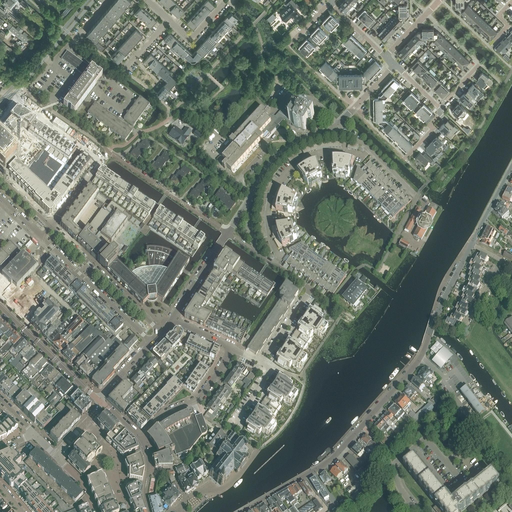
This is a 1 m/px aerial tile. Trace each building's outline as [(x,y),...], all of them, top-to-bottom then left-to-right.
[(11,9),(17,0),(16,0),(1,0),(1,1),(11,9)] [(21,0),(19,3),(25,8),(28,5),(21,0)] [(115,0),(113,3),(122,12),(131,1),(129,0),(115,0)] [(170,10),(176,3),(172,0),(171,0),(166,6),(170,10)] [(207,0),(204,4),(211,10),(214,6),(207,0)] [(297,4),(292,0),(290,0),(286,5),(288,8),(287,9),(280,15),(286,21),(291,16),(297,22),(302,17),(297,11),(298,11),(294,7),(297,4)] [(349,9),(353,6),(346,0),(344,0),(342,3),(349,9)] [(399,9),(407,9),(407,4),(405,4),(404,0),(399,0),(395,5),(398,2),(399,4),(399,9)] [(466,7),(464,6),(464,0),(459,0),(456,0),(456,6),(459,6),(459,10),(461,12),(466,7)] [(114,22),(122,12),(113,3),(104,14),(114,22)] [(173,13),(180,6),(176,3),(170,10),(173,13)] [(345,13),(346,13),(348,14),(351,11),(349,10),(349,9),(342,3),(338,7),(345,13)] [(207,14),(211,10),(204,4),(200,8),(207,14)] [(5,7),(3,8),(0,5),(0,13),(6,18),(8,15),(16,21),(18,17),(5,7)] [(465,16),(472,9),(468,5),(466,7),(461,12),(465,16)] [(68,6),(62,13),(65,16),(71,8),(68,6)] [(180,6),(173,13),(177,17),(184,10),(180,6)] [(138,17),(145,10),(141,7),(135,14),(138,17)] [(204,18),(207,14),(200,8),(197,11),(204,18)] [(363,21),(370,14),(365,9),(357,17),(360,19),(363,21)] [(396,15),(403,21),(405,19),(405,15),(407,15),(407,9),(399,9),(399,15),(398,16),(396,15)] [(469,20),(476,13),(472,9),(465,16),(469,20)] [(142,21),(148,14),(145,10),(138,17),(142,21)] [(200,21),(204,18),(197,11),(194,15),(200,21)] [(237,18),(238,17),(235,14),(234,15),(231,12),(227,16),(234,23),(234,22),(236,24),(240,20),(238,18),(237,18)] [(327,18),(335,26),(341,20),(333,12),(327,18)] [(473,24),(480,17),(476,13),(469,20),(473,24)] [(105,32),(114,22),(104,14),(95,24),(105,32)] [(146,24),(152,17),(148,14),(142,21),(146,24)] [(268,19),(271,22),(276,17),(273,14),(268,19)] [(367,24),(366,25),(368,28),(376,20),(370,14),(363,21),(367,24)] [(197,25),(200,21),(194,15),(190,19),(197,25)] [(399,25),(403,21),(396,15),(392,18),(399,25)] [(230,26),(234,23),(227,16),(224,20),(230,26)] [(152,17),(146,24),(150,28),(156,21),(152,17)] [(477,28),(485,20),(480,17),(473,24),(477,28)] [(329,32),(335,26),(327,18),(321,24),(329,32)] [(396,29),(399,25),(392,18),(389,22),(396,29)] [(193,29),(197,25),(190,19),(187,23),(193,29)] [(232,28),(230,26),(224,20),(220,24),(227,30),(229,32),(232,28)] [(482,32),(489,24),(485,20),(477,28),(482,32)] [(392,32),(396,29),(389,22),(385,26),(392,32)] [(21,33),(16,28),(9,23),(7,25),(8,26),(6,28),(8,30),(6,33),(5,34),(8,36),(12,32),(25,42),(26,41),(31,45),(34,42),(28,38),(21,33)] [(97,42),(105,32),(95,24),(87,34),(88,35),(85,39),(101,52),(104,48),(97,42)] [(223,34),(227,30),(220,24),(217,28),(223,34)] [(324,38),(329,32),(321,24),(315,31),(324,38)] [(486,36),(493,28),(489,24),(482,32),(486,36)] [(389,36),(392,32),(385,26),(382,30),(389,36)] [(220,38),(223,34),(217,28),(213,31),(220,38)] [(493,28),(486,36),(490,40),(497,33),(493,28)] [(423,38),(428,37),(428,29),(422,29),(423,32),(418,32),(416,34),(423,41),(421,39),(423,38)] [(433,41),(440,34),(438,32),(434,32),(434,29),(428,29),(428,37),(434,37),(435,39),(433,41)] [(506,37),(495,47),(499,51),(500,50),(504,53),(511,45),(510,43),(511,41),(511,29),(510,32),(511,33),(507,38),(506,37)] [(132,34),(139,40),(143,36),(136,30),(132,34)] [(385,40),(389,36),(382,30),(378,33),(385,40)] [(217,41),(220,38),(213,31),(210,35),(217,41)] [(318,45),(324,38),(315,31),(309,37),(318,45)] [(167,44),(174,37),(170,33),(163,40),(167,44)] [(135,44),(139,40),(132,34),(129,38),(135,44)] [(420,45),(423,41),(416,34),(413,38),(420,45)] [(437,45),(444,38),(440,34),(433,41),(437,45)] [(213,45),(217,41),(210,35),(206,39),(213,45)] [(347,47),(355,38),(351,35),(345,41),(344,41),(342,43),(347,47)] [(171,47),(177,40),(174,37),(167,44),(171,47)] [(312,51),(318,45),(309,37),(303,43),(312,51)] [(132,48),(135,44),(129,38),(125,41),(132,48)] [(351,51),(359,42),(355,38),(347,47),(351,51)] [(416,48),(420,45),(413,38),(409,42),(416,48)] [(441,49),(449,42),(444,38),(437,45),(441,49)] [(215,47),(213,45),(206,39),(203,43),(211,51),(213,53),(215,52),(212,50),(215,47)] [(5,51),(8,46),(1,40),(0,41),(0,47),(2,48),(2,49),(5,51)] [(181,44),(177,40),(171,47),(170,49),(173,52),(181,44)] [(128,52),(132,48),(125,41),(122,45),(128,52)] [(355,54),(363,46),(359,42),(351,51),(355,55),(355,54)] [(412,52),(416,48),(409,42),(406,45),(412,52)] [(446,53),(453,46),(449,42),(441,49),(446,53)] [(211,51),(203,43),(199,46),(206,53),(208,54),(211,51)] [(306,57),(312,51),(303,43),(297,49),(306,57)] [(179,54),(185,47),(181,44),(173,52),(177,56),(179,54)] [(125,55),(128,52),(122,45),(118,49),(125,55)] [(409,56),(412,52),(406,45),(402,49),(409,56)] [(12,55),(15,51),(8,46),(5,51),(12,55)] [(203,57),(206,53),(199,46),(196,50),(201,55),(203,57)] [(361,57),(361,56),(367,50),(363,46),(355,54),(360,59),(361,57)] [(450,57),(457,49),(453,46),(446,53),(450,57)] [(184,56),(189,50),(185,47),(179,54),(183,57),(184,56)] [(122,59),(125,55),(118,49),(115,53),(122,59)] [(405,59),(409,56),(402,49),(398,53),(405,59)] [(454,61),(461,53),(457,49),(450,57),(454,61)] [(193,62),(192,54),(189,50),(184,56),(191,62),(193,62)] [(203,57),(201,55),(196,50),(192,54),(193,62),(195,62),(196,63),(203,57)] [(66,63),(72,55),(67,52),(62,59),(66,63)] [(118,63),(122,59),(115,53),(111,56),(118,63)] [(458,65),(465,57),(461,53),(454,61),(458,65)] [(148,64),(154,58),(151,54),(144,61),(148,64)] [(71,66),(76,59),(72,55),(66,63),(71,66)] [(465,57),(458,65),(462,69),(469,62),(465,57)] [(152,68),(158,61),(154,58),(148,64),(152,68)] [(75,70),(81,62),(76,59),(71,66),(75,70)] [(375,60),(375,61),(373,59),(370,62),(372,64),(378,70),(382,66),(381,64),(380,65),(375,60)] [(417,72),(424,65),(418,60),(410,68),(413,70),(414,70),(417,72)] [(156,71),(162,64),(158,61),(152,68),(156,71)] [(324,71),(330,65),(326,61),(320,68),(324,71)] [(80,73),(86,65),(81,62),(75,70),(80,73)] [(160,75),(166,68),(162,64),(156,71),(160,75)] [(374,74),(378,70),(372,64),(368,68),(374,74)] [(85,77),(90,69),(86,65),(80,73),(85,77)] [(328,75),(334,69),(330,65),(324,71),(328,75)] [(421,79),(429,70),(424,65),(417,72),(420,75),(419,76),(421,79)] [(336,74),(338,73),(339,71),(335,67),(334,69),(328,75),(332,79),(337,83),(337,75),(336,74)] [(70,110),(74,113),(96,83),(100,84),(100,82),(101,79),(102,77),(101,77),(102,75),(98,73),(95,71),(95,70),(91,68),(90,69),(85,77),(63,105),(67,108),(68,107),(71,110),(70,110)] [(168,73),(170,71),(166,68),(160,75),(163,78),(168,73)] [(370,78),(374,74),(368,68),(364,72),(366,74),(365,74),(365,82),(370,78)] [(429,70),(421,79),(424,81),(424,80),(427,83),(434,76),(436,74),(431,69),(429,70)] [(175,81),(175,79),(176,77),(170,71),(168,73),(163,78),(167,82),(175,81)] [(477,80),(478,81),(478,82),(479,83),(479,84),(480,84),(481,85),(482,85),(482,86),(481,87),(483,89),(488,84),(489,84),(490,84),(491,84),(492,84),(492,83),(493,82),(492,81),(492,80),(489,77),(482,72),(480,76),(481,77),(478,80),(477,80)] [(362,82),(365,82),(365,74),(352,75),(350,75),(337,75),(337,83),(340,83),(340,87),(362,87),(362,82)] [(432,89),(440,81),(434,76),(427,83),(430,86),(430,87),(432,89)] [(389,81),(396,88),(400,83),(395,79),(396,78),(394,77),(389,81)] [(164,85),(169,90),(175,83),(175,81),(167,82),(164,85)] [(392,91),(396,88),(389,81),(386,85),(392,91)] [(438,93),(445,86),(440,81),(432,89),(434,91),(435,90),(438,93)] [(467,92),(477,101),(480,99),(479,98),(483,95),(479,90),(476,87),(478,85),(476,83),(474,85),(473,84),(470,88),(470,89),(467,92)] [(171,91),(169,90),(164,85),(160,89),(167,95),(171,91)] [(388,95),(392,91),(386,85),(382,89),(388,95)] [(445,86),(438,93),(441,96),(440,97),(443,99),(451,91),(445,86)] [(163,99),(167,95),(160,89),(157,93),(163,99)] [(386,98),(388,95),(382,89),(382,90),(379,94),(379,98),(383,98),(386,98)] [(407,104),(415,96),(409,90),(401,98),(407,104)] [(475,104),(477,101),(467,92),(464,95),(463,94),(459,98),(465,104),(466,103),(471,107),(474,103),(475,104)] [(414,110),(421,102),(415,96),(407,104),(414,110)] [(145,111),(149,105),(140,98),(135,104),(145,111)] [(420,116),(428,108),(421,102),(414,110),(420,116)] [(93,118),(100,108),(95,104),(88,114),(93,118)] [(142,116),(145,111),(135,104),(132,109),(142,116)] [(467,112),(460,105),(458,104),(453,109),(454,109),(452,111),(459,120),(460,120),(461,120),(462,119),(468,112),(467,112)] [(287,118),(286,120),(293,125),(293,126),(299,130),(300,130),(304,132),(309,124),(310,122),(311,123),(312,123),(311,123),(315,117),(308,113),(304,111),(298,106),(294,112),(293,112),(295,113),(294,115),(293,115),(292,116),(282,110),(280,112),(287,118)] [(98,121),(105,112),(100,108),(93,118),(98,121)] [(280,112),(279,114),(275,117),(272,114),(269,111),(268,113),(262,108),(234,138),(233,138),(230,141),(234,145),(223,157),(222,156),(220,157),(217,159),(218,161),(223,167),(226,169),(227,168),(232,172),(261,142),(263,141),(264,139),(262,136),(267,130),(271,133),(284,119),(286,120),(287,118),(280,112)] [(428,108),(420,116),(427,123),(435,115),(428,108)] [(137,121),(142,116),(132,109),(128,114),(137,121)] [(104,125),(111,116),(105,112),(98,121),(104,125)] [(133,127),(137,121),(128,114),(124,120),(133,127)] [(109,129),(116,120),(111,116),(104,125),(109,129)] [(21,123),(15,119),(0,139),(0,158),(2,161),(11,151),(13,153),(22,142),(41,155),(39,157),(45,163),(47,159),(60,168),(55,173),(59,177),(64,170),(71,176),(82,162),(72,155),(72,156),(49,139),(24,123),(23,123),(22,122),(21,123)] [(383,128),(389,122),(386,119),(383,119),(383,120),(379,120),(379,124),(383,128)] [(114,133),(121,124),(116,120),(109,129),(114,133)] [(393,126),(394,124),(390,120),(389,122),(383,128),(387,132),(393,126)] [(450,138),(454,133),(454,134),(458,129),(454,126),(448,121),(444,125),(443,124),(439,128),(444,133),(450,138)] [(119,137),(126,128),(121,124),(114,133),(119,137)] [(391,136),(397,129),(393,126),(387,132),(391,136)] [(170,134),(169,135),(175,140),(181,144),(182,145),(185,142),(188,137),(191,132),(186,128),(183,133),(175,127),(170,134)] [(126,128),(119,137),(125,141),(132,132),(126,128)] [(395,140),(402,132),(398,128),(397,129),(391,136),(395,140)] [(398,143),(406,135),(402,132),(395,140),(398,143)] [(408,141),(408,140),(410,139),(406,135),(398,143),(402,147),(408,141)] [(432,141),(441,150),(447,145),(444,142),(446,139),(439,135),(438,137),(437,136),(432,141)] [(140,145),(145,148),(147,150),(149,147),(148,146),(150,143),(144,139),(142,141),(142,142),(140,145)] [(408,141),(402,147),(406,151),(412,145),(408,141)] [(437,156),(441,150),(432,141),(427,146),(428,147),(426,149),(430,155),(433,153),(437,156),(436,156),(437,156)] [(321,143),(315,145),(317,150),(323,149),(329,148),(328,142),(321,143)] [(145,148),(140,145),(139,144),(139,143),(137,146),(137,147),(135,149),(140,153),(142,155),(144,151),(143,151),(145,148)] [(140,153),(135,149),(134,149),(133,148),(131,151),(132,151),(130,154),(137,159),(139,156),(138,155),(140,153)] [(167,163),(171,158),(164,153),(163,152),(161,155),(162,155),(161,157),(160,158),(165,162),(167,163)] [(421,153),(415,159),(423,166),(428,161),(433,165),(436,163),(426,154),(424,156),(423,155),(421,153)] [(342,155),(342,154),(332,154),(333,168),(332,168),(332,171),(333,171),(333,175),(334,175),(336,178),(338,175),(341,176),(344,176),(346,179),(348,177),(349,177),(350,173),(351,173),(352,170),(351,170),(355,157),(346,154),(345,155),(343,154),(343,155),(342,155)] [(83,155),(80,160),(89,167),(91,164),(91,161),(83,155)] [(165,162),(160,158),(159,157),(159,158),(158,157),(156,159),(157,160),(155,163),(159,167),(162,168),(164,165),(163,164),(165,162)] [(320,170),(316,158),(306,161),(306,162),(306,161),(304,162),(304,163),(303,163),(295,169),(304,179),(303,180),(305,182),(306,182),(308,185),(309,185),(312,185),(312,182),(315,181),(317,179),(320,181),(322,178),(322,177),(321,173),(322,173),(321,170),(320,170)] [(80,160),(76,164),(86,171),(89,167),(80,160)] [(357,184),(375,165),(373,167),(372,165),(373,165),(370,162),(371,161),(361,171),(358,168),(356,173),(355,172),(354,176),(355,176),(353,182),(355,183),(357,184)] [(159,167),(155,163),(154,162),(153,162),(151,164),(152,165),(150,168),(157,173),(159,170),(158,169),(159,167)] [(76,164),(73,168),(82,176),(86,171),(76,164)] [(15,165),(6,174),(37,204),(49,215),(51,215),(62,201),(53,193),(51,196),(52,198),(51,199),(15,165)] [(361,187),(379,169),(377,171),(376,169),(377,169),(374,166),(375,165),(357,184),(358,184),(359,185),(361,187)] [(189,171),(184,166),(183,166),(181,168),(182,169),(180,172),(184,175),(186,177),(189,174),(188,173),(189,171)] [(73,168),(69,172),(79,180),(82,176),(73,168)] [(102,169),(95,179),(100,182),(106,172),(102,169)] [(366,191),(383,173),(381,175),(380,173),(381,173),(378,170),(379,169),(361,187),(363,188),(364,189),(366,191)] [(184,175),(180,172),(179,171),(178,171),(176,173),(177,174),(175,177),(179,180),(181,182),(184,179),(183,178),(184,175)] [(69,172),(66,177),(76,184),(79,180),(69,172)] [(106,172),(100,182),(104,185),(111,175),(106,172)] [(370,195),(387,177),(385,179),(384,177),(385,177),(382,174),(383,173),(366,191),(370,195)] [(111,175),(104,185),(109,188),(115,179),(115,178),(111,175)] [(179,180),(175,177),(174,176),(173,175),(171,178),(172,179),(170,182),(176,187),(179,183),(178,182),(179,180)] [(66,177),(63,181),(72,188),(76,184),(66,177)] [(374,199),(391,181),(389,183),(388,181),(389,181),(386,178),(387,177),(370,195),(374,199)] [(115,179),(109,188),(113,191),(119,182),(118,181),(118,180),(115,178),(115,179)] [(131,204),(131,203),(127,200),(122,197),(118,194),(113,191),(109,188),(104,185),(100,182),(95,179),(90,187),(97,192),(143,224),(149,216),(144,213),(139,209),(135,207),(131,204)] [(200,185),(204,189),(206,191),(209,187),(207,187),(209,184),(204,180),(203,179),(201,182),(202,183),(200,185)] [(63,181),(59,185),(69,192),(72,188),(63,181)] [(378,203),(395,185),(393,187),(392,185),(393,185),(390,182),(391,181),(374,199),(378,203)] [(113,191),(118,194),(124,185),(119,182),(113,191)] [(204,189),(200,185),(199,185),(198,184),(196,187),(197,187),(194,190),(199,194),(201,195),(204,192),(202,191),(204,189)] [(59,185),(56,189),(65,197),(69,192),(59,185)] [(124,185),(118,194),(122,197),(128,188),(124,185)] [(382,207),(399,189),(397,191),(396,189),(397,189),(394,186),(395,185),(378,203),(382,207)] [(90,187),(89,186),(73,208),(72,210),(71,210),(66,217),(66,218),(65,218),(60,224),(61,224),(61,226),(70,235),(76,241),(82,232),(78,229),(76,231),(72,226),(97,192),(90,187)] [(128,188),(122,197),(127,200),(133,191),(128,188)] [(274,200),(273,200),(272,210),(285,212),(285,213),(288,213),(288,212),(293,213),(295,211),(294,208),(294,205),(295,203),(298,202),(297,199),(297,198),(294,196),(294,195),(291,194),(279,188),(275,197),(275,198),(274,200)] [(56,189),(53,193),(62,201),(65,197),(56,189)] [(199,194),(194,190),(193,189),(193,190),(193,189),(191,192),(192,192),(189,195),(196,200),(199,197),(197,196),(199,194)] [(225,194),(225,195),(226,194),(225,194),(226,193),(224,191),(223,192),(220,189),(215,196),(218,199),(219,197),(221,199),(225,194)] [(386,211),(403,193),(401,195),(400,193),(401,193),(398,190),(399,189),(382,207),(386,211)] [(133,191),(127,200),(131,203),(137,194),(136,193),(133,191)] [(390,215),(407,197),(406,199),(404,197),(405,197),(402,194),(403,193),(386,211),(390,215)] [(131,203),(131,204),(135,207),(142,197),(137,194),(131,203)] [(228,197),(225,195),(225,194),(221,199),(220,201),(223,204),(224,203),(226,204),(229,200),(230,200),(230,199),(231,198),(228,196),(228,197)] [(504,197),(502,199),(510,203),(511,204),(511,197),(505,194),(504,195),(503,196),(504,197)] [(142,197),(135,207),(139,209),(146,200),(142,197)] [(407,197),(390,215),(394,219),(396,217),(398,217),(399,213),(411,201),(410,203),(408,201),(409,201),(406,198),(407,197)] [(146,200),(139,209),(144,213),(151,203),(146,200)] [(232,202),(230,200),(229,200),(226,204),(224,206),(228,209),(228,208),(231,209),(235,204),(236,203),(233,201),(232,202)] [(124,213),(125,212),(111,203),(109,205),(108,208),(104,205),(83,235),(77,242),(96,260),(97,259),(98,259),(97,261),(99,264),(104,269),(105,269),(107,271),(116,262),(114,260),(116,259),(115,258),(118,255),(112,250),(110,253),(109,252),(107,254),(106,252),(104,251),(110,246),(107,244),(109,241),(111,243),(127,221),(122,217),(124,213)] [(151,203),(144,213),(149,216),(155,206),(151,203)] [(500,204),(496,211),(499,213),(498,214),(499,215),(505,222),(511,216),(507,210),(507,209),(504,208),(506,204),(503,203),(502,205),(500,204)] [(422,209),(418,207),(407,228),(411,230),(422,209)] [(414,237),(420,240),(421,241),(436,213),(429,208),(414,237)] [(159,209),(153,218),(157,221),(164,212),(159,209)] [(164,212),(157,221),(162,224),(168,215),(164,212)] [(168,215),(162,224),(166,227),(173,218),(168,215)] [(173,218),(166,227),(171,230),(177,221),(173,218)] [(177,221),(171,230),(175,233),(182,224),(180,223),(177,221)] [(175,233),(175,234),(179,237),(186,227),(182,224),(175,233)] [(275,240),(274,240),(279,249),(291,243),(291,244),(294,242),(294,241),(295,241),(297,239),(298,236),(295,235),(294,232),(293,229),(295,227),(293,225),(293,224),(288,225),(288,224),(285,224),(285,225),(272,227),(273,237),(274,237),(274,240),(275,240)] [(186,227),(179,237),(184,240),(190,230),(186,227)] [(511,235),(509,232),(501,227),(498,231),(507,237),(509,235),(511,238),(511,234),(511,235)] [(484,234),(492,238),(494,239),(495,239),(498,233),(494,229),(493,231),(487,228),(486,230),(485,231),(484,232),(484,233),(484,234)] [(190,230),(184,240),(188,243),(195,233),(190,230)] [(195,233),(188,243),(193,246),(199,236),(195,233)] [(482,237),(481,239),(483,240),(481,244),(489,248),(491,245),(494,239),(492,238),(484,234),(483,235),(482,236),(482,237)] [(199,236),(193,246),(197,249),(204,239),(199,236)] [(32,238),(0,271),(0,293),(31,324),(36,318),(35,317),(35,316),(37,313),(39,312),(39,311),(17,291),(31,277),(33,275),(32,274),(37,268),(39,267),(38,266),(49,255),(32,238)] [(410,245),(402,240),(399,245),(407,250),(410,245)] [(0,266),(0,267),(10,257),(18,249),(10,241),(0,251),(0,266)] [(290,267),(305,246),(304,244),(303,243),(297,246),(297,245),(294,247),(294,248),(291,249),(290,250),(293,253),(286,264),(286,263),(289,265),(290,264),(291,265),(290,267)] [(295,270),(309,250),(308,249),(307,248),(306,247),(305,246),(290,267),(291,266),(294,268),(295,267),(296,268),(295,270)] [(116,262),(107,271),(142,305),(147,301),(148,302),(149,302),(150,302),(152,302),(154,302),(155,301),(156,301),(156,300),(157,300),(162,303),(183,271),(189,262),(178,255),(175,253),(172,252),(170,250),(167,249),(164,248),(161,248),(158,247),(154,247),(151,247),(149,247),(146,247),(147,253),(148,268),(146,268),(144,269),(141,270),(139,271),(137,272),(135,273),(133,275),(131,276),(116,262)] [(300,273),(314,253),(312,252),(310,251),(309,250),(295,270),(296,269),(299,271),(301,272),(299,273),(300,273)] [(503,256),(510,261),(511,261),(511,255),(506,252),(503,256)] [(269,295),(276,285),(273,282),(274,281),(269,278),(268,279),(265,277),(264,278),(260,275),(255,272),(250,269),(245,266),(241,263),(229,256),(226,253),(214,271),(215,272),(212,276),(209,281),(206,285),(203,290),(200,294),(197,299),(196,298),(184,317),(184,318),(185,318),(198,324),(205,327),(205,326),(235,280),(266,300),(269,295)] [(304,277),(318,257),(314,253),(300,273),(300,274),(300,273),(303,275),(304,274),(305,275),(304,277)] [(484,265),(488,258),(481,255),(480,257),(478,256),(475,260),(476,260),(482,264),(484,265)] [(309,280),(323,260),(318,257),(304,277),(305,276),(308,278),(309,277),(310,278),(309,280)] [(53,258),(43,268),(47,272),(56,262),(53,258)] [(314,283),(328,263),(323,260),(309,280),(310,279),(313,281),(313,280),(315,281),(314,283)] [(60,266),(56,262),(47,272),(51,275),(60,266),(61,266),(60,265),(60,266)] [(318,286),(332,266),(328,263),(314,283),(314,282),(317,285),(318,284),(319,285),(318,286)] [(60,266),(51,275),(55,279),(64,269),(60,266),(61,266),(60,266)] [(323,290),(337,270),(332,266),(318,286),(318,287),(319,286),(322,288),(323,287),(324,288),(323,290)] [(68,273),(64,269),(55,279),(59,283),(68,273)] [(328,293),(342,273),(337,270),(323,290),(324,289),(327,291),(327,290),(329,291),(328,293)] [(479,274),(479,273),(475,271),(474,273),(471,272),(469,277),(471,278),(471,277),(473,279),(474,277),(478,279),(479,279),(481,275),(479,274)] [(72,277),(68,273),(59,283),(62,287),(72,277)] [(342,273),(328,293),(328,292),(331,294),(332,293),(333,294),(332,296),(346,276),(347,276),(342,273)] [(76,281),(72,277),(62,287),(67,291),(68,290),(67,290),(76,281)] [(68,290),(71,294),(72,293),(72,292),(80,284),(78,283),(76,280),(76,281),(67,290),(68,290)] [(480,285),(478,284),(478,285),(474,282),(473,284),(470,283),(468,288),(474,291),(476,292),(480,285)] [(288,307),(289,306),(298,293),(288,287),(289,285),(285,283),(279,293),(281,294),(279,296),(283,299),(281,301),(280,300),(279,301),(288,307)] [(350,291),(360,299),(366,291),(357,283),(350,291)] [(72,292),(72,293),(76,296),(83,288),(84,288),(82,286),(80,284),(72,292)] [(83,288),(76,296),(80,300),(87,292),(84,288),(83,288)] [(465,288),(462,293),(464,294),(466,295),(468,293),(472,295),(474,296),(476,292),(474,291),(468,288),(467,290),(465,288)] [(353,307),(360,299),(350,291),(344,299),(353,307)] [(91,296),(87,292),(80,300),(78,302),(82,306),(83,305),(91,296)] [(474,296),(472,295),(468,293),(466,295),(464,294),(462,298),(464,299),(466,301),(467,299),(472,301),(474,296)] [(83,305),(87,308),(95,299),(92,296),(91,296),(83,305)] [(95,299),(87,308),(91,312),(92,310),(99,303),(95,299)] [(474,302),(472,301),(467,299),(466,301),(464,299),(461,304),(468,307),(470,309),(474,302)] [(36,318),(31,324),(42,335),(47,339),(48,340),(67,320),(67,319),(62,324),(58,321),(62,316),(47,301),(43,305),(44,305),(42,307),(45,310),(41,313),(40,312),(39,311),(39,312),(37,313),(35,316),(35,317),(36,318)] [(284,313),(288,307),(279,301),(279,302),(280,303),(277,307),(276,306),(275,308),(284,313)] [(92,310),(91,312),(94,316),(103,307),(99,303),(92,310)] [(103,307),(94,316),(98,320),(107,311),(103,307)] [(280,319),(284,313),(275,308),(276,309),(273,313),(272,312),(271,313),(280,319)] [(279,353),(276,358),(279,360),(277,363),(284,367),(286,365),(289,367),(291,364),(294,366),(295,366),(298,368),(300,366),(302,363),(302,364),(303,363),(306,358),(302,355),(299,353),(301,350),(302,348),(304,349),(310,339),(309,338),(310,336),(312,333),(315,335),(316,334),(319,337),(321,334),(323,332),(324,332),(327,327),(323,324),(323,323),(320,321),(322,318),(319,316),(321,314),(313,309),(312,311),(309,309),(305,315),(306,315),(301,322),(300,322),(297,327),(298,328),(296,330),(294,333),(292,336),(291,338),(289,341),(288,340),(284,346),(285,346),(280,353),(279,353)] [(467,313),(465,312),(461,309),(460,311),(458,310),(457,310),(455,315),(460,317),(462,318),(462,319),(464,320),(467,313)] [(111,314),(107,311),(98,320),(102,323),(111,314)] [(276,325),(280,319),(271,313),(271,314),(272,315),(269,319),(268,318),(267,319),(276,325)] [(114,318),(111,314),(102,323),(101,324),(105,328),(108,325),(115,318),(114,318)] [(211,317),(205,326),(210,328),(215,318),(216,316),(212,314),(211,316),(211,317)] [(71,324),(67,320),(48,340),(52,344),(52,345),(56,349),(69,336),(74,331),(83,322),(78,318),(71,324)] [(108,325),(105,328),(109,332),(119,322),(117,320),(115,318),(114,318),(115,318),(108,325)] [(215,318),(210,328),(215,330),(219,320),(215,318)] [(219,320),(215,330),(216,331),(219,332),(223,323),(225,320),(222,319),(220,318),(219,320)] [(272,331),(276,325),(267,319),(267,320),(268,321),(265,325),(264,324),(263,325),(272,331)] [(450,320),(448,319),(445,324),(454,328),(455,326),(460,328),(462,324),(460,323),(455,320),(454,322),(450,320)] [(223,323),(219,332),(221,333),(223,334),(228,324),(229,322),(227,321),(225,320),(223,323)] [(119,322),(109,332),(114,336),(116,338),(121,332),(119,330),(123,326),(120,323),(121,323),(119,322)] [(228,324),(223,334),(226,336),(228,336),(232,326),(233,325),(233,324),(232,323),(229,322),(228,324)] [(232,326),(228,336),(231,338),(232,338),(237,327),(236,327),(233,325),(232,326)] [(260,330),(259,331),(268,337),(269,338),(270,337),(271,335),(272,335),(271,335),(270,334),(272,331),(263,325),(263,326),(264,327),(261,331),(260,330)] [(0,341),(10,331),(6,326),(0,332),(0,341)] [(92,335),(97,340),(102,335),(90,326),(75,341),(62,355),(71,363),(72,362),(75,359),(92,341),(89,338),(92,335)] [(237,327),(232,338),(236,340),(236,341),(242,329),(241,329),(237,327)] [(121,332),(118,335),(121,338),(121,339),(126,343),(124,346),(129,350),(137,341),(132,336),(130,339),(125,334),(127,332),(124,329),(121,332)] [(174,330),(171,334),(179,342),(183,338),(185,334),(184,333),(183,333),(181,332),(177,330),(176,330),(175,329),(174,330)] [(242,329),(236,341),(240,343),(241,343),(246,332),(246,331),(242,329)] [(0,351),(15,336),(10,331),(0,341),(0,351)] [(69,336),(56,349),(62,355),(75,341),(73,339),(77,335),(74,331),(69,336)] [(256,336),(255,337),(264,343),(266,340),(267,341),(269,339),(269,338),(268,337),(259,331),(259,332),(260,333),(257,337),(256,336)] [(168,337),(167,338),(168,339),(176,346),(179,342),(171,334),(168,337)] [(185,334),(183,338),(188,340),(185,347),(190,349),(195,339),(189,336),(187,335),(185,334)] [(108,339),(102,335),(97,340),(79,357),(80,358),(78,361),(75,359),(72,362),(74,364),(74,365),(76,367),(76,368),(77,369),(79,369),(87,361),(108,339)] [(10,353),(22,340),(21,339),(20,340),(15,336),(0,351),(0,353),(4,358),(9,352),(10,353)] [(252,342),(251,343),(260,349),(261,350),(262,349),(263,347),(264,347),(263,347),(262,346),(264,343),(255,337),(255,338),(256,339),(253,343),(252,342)] [(115,338),(112,342),(120,348),(121,348),(123,345),(119,341),(115,338)] [(166,339),(163,342),(173,351),(173,350),(177,346),(176,346),(168,339),(167,338),(166,339)] [(104,365),(120,349),(120,348),(112,342),(110,341),(108,339),(87,361),(79,369),(80,370),(79,371),(85,377),(86,376),(87,377),(86,378),(88,380),(90,380),(99,371),(102,363),(104,365)] [(190,349),(189,350),(195,352),(195,351),(200,341),(195,339),(190,349)] [(22,340),(10,353),(15,358),(27,345),(22,340)] [(200,341),(195,351),(199,353),(200,354),(205,343),(200,341)] [(161,344),(160,346),(169,355),(170,356),(174,351),(173,350),(173,351),(163,342),(161,344)] [(199,353),(199,354),(204,357),(210,345),(205,343),(200,354),(199,353)] [(247,349),(256,355),(258,352),(259,353),(261,351),(261,350),(260,349),(251,343),(251,344),(252,345),(249,350),(247,349)] [(210,345),(204,357),(209,359),(210,358),(215,348),(215,347),(214,347),(210,345)] [(448,355),(449,353),(447,351),(445,349),(440,347),(436,345),(430,355),(432,357),(435,354),(437,357),(434,361),(442,369),(444,366),(447,368),(451,363),(449,362),(451,359),(448,355)] [(15,368),(32,350),(27,346),(10,364),(15,368)] [(159,347),(156,350),(165,358),(166,358),(169,355),(160,346),(159,347)] [(105,367),(90,382),(99,391),(114,375),(112,373),(127,356),(129,355),(121,348),(120,348),(120,349),(104,365),(103,366),(105,367)] [(210,358),(209,359),(214,361),(215,360),(217,356),(218,354),(219,352),(220,350),(217,348),(215,348),(210,358)] [(32,350),(15,368),(14,369),(19,373),(28,363),(37,355),(32,350)] [(155,351),(152,354),(153,354),(160,361),(160,362),(162,363),(166,359),(166,358),(165,358),(156,350),(155,351)] [(33,385),(49,367),(42,360),(39,357),(34,362),(33,361),(21,373),(33,385)] [(152,359),(147,364),(153,369),(157,364),(165,372),(167,369),(162,364),(156,359),(154,361),(152,359)] [(196,368),(206,375),(209,370),(200,363),(196,368)] [(147,364),(143,368),(149,373),(151,375),(153,373),(151,371),(153,369),(147,364)] [(245,367),(244,368),(238,364),(234,369),(241,374),(243,375),(247,369),(245,367)] [(56,373),(50,367),(49,367),(33,385),(38,389),(42,384),(46,389),(59,376),(59,375),(57,373),(56,373)] [(196,367),(192,372),(193,373),(203,379),(206,375),(196,368),(196,367)] [(424,369),(421,372),(432,381),(433,379),(431,376),(433,373),(427,367),(427,368),(425,369),(424,369)] [(143,368),(139,372),(145,378),(146,379),(147,380),(149,378),(147,376),(149,373),(143,368)] [(238,379),(241,374),(234,369),(231,374),(238,379)] [(134,404),(130,408),(131,409),(134,413),(135,413),(138,416),(139,417),(143,421),(146,424),(148,423),(148,422),(150,421),(149,419),(149,420),(148,419),(148,418),(146,416),(141,412),(145,408),(148,405),(152,401),(156,397),(159,393),(163,390),(166,386),(170,382),(173,379),(174,378),(170,374),(169,373),(169,374),(167,372),(166,371),(134,404)] [(139,372),(135,377),(143,384),(142,383),(146,379),(145,378),(139,372)] [(419,376),(417,378),(424,384),(427,381),(429,384),(431,382),(432,381),(421,372),(418,375),(419,376)] [(193,373),(190,377),(200,384),(203,379),(193,373)] [(234,384),(238,379),(231,374),(227,379),(234,384)] [(55,388),(63,380),(59,376),(46,389),(44,391),(49,395),(49,394),(53,390),(55,388)] [(249,420),(245,425),(248,427),(247,430),(254,435),(256,432),(259,434),(261,431),(264,434),(264,433),(268,435),(270,433),(271,430),(272,431),(273,430),(276,425),(271,422),(272,422),(269,420),(272,415),(273,416),(280,406),(279,405),(282,400),(285,402),(289,404),(291,401),(292,399),(293,400),(294,399),(294,398),(297,394),(292,391),(293,390),(290,388),(292,385),(289,383),(290,381),(283,376),(282,378),(279,376),(275,382),(276,382),(271,389),(270,389),(266,394),(268,395),(266,397),(265,398),(263,401),(261,404),(259,407),(259,409),(257,408),(254,413),(255,414),(250,421),(249,420)] [(135,377),(131,381),(135,385),(133,388),(141,396),(143,393),(139,388),(143,384),(135,377)] [(187,381),(187,382),(196,388),(200,384),(190,377),(187,381)] [(19,378),(11,386),(23,397),(30,389),(19,378)] [(173,379),(170,382),(179,391),(182,387),(182,386),(178,383),(174,379),(175,379),(174,378),(173,379)] [(424,386),(416,378),(411,383),(419,391),(420,391),(421,392),(425,387),(424,386)] [(231,389),(234,384),(227,379),(224,384),(225,385),(224,387),(230,392),(232,390),(231,389)] [(72,389),(63,380),(55,388),(53,390),(63,399),(65,397),(72,389)] [(186,380),(183,386),(187,388),(190,391),(193,393),(196,388),(187,382),(187,381),(186,380)] [(1,389),(0,390),(3,394),(5,392),(9,388),(11,386),(8,382),(5,385),(1,389)] [(170,382),(166,386),(175,394),(178,391),(179,391),(170,382)] [(108,400),(123,414),(128,408),(131,403),(132,402),(133,401),(135,398),(138,396),(132,390),(124,383),(113,395),(110,398),(108,400)] [(5,392),(3,394),(7,398),(9,396),(12,392),(15,389),(11,386),(9,388),(5,392)] [(166,386),(163,390),(172,398),(175,395),(175,394),(166,386)] [(407,390),(404,394),(408,398),(410,399),(410,400),(414,396),(414,395),(416,393),(409,386),(406,389),(407,390)] [(231,393),(230,392),(224,387),(222,390),(221,388),(217,393),(224,398),(226,400),(227,398),(231,393)] [(461,392),(462,394),(461,394),(463,397),(464,397),(471,392),(471,391),(470,390),(469,389),(467,387),(461,392)] [(9,396),(7,398),(11,401),(12,399),(16,395),(19,393),(15,389),(12,392),(9,396)] [(69,401),(77,393),(72,389),(65,397),(69,401)] [(163,390),(159,393),(168,402),(172,398),(163,390)] [(464,397),(465,398),(466,400),(467,400),(468,401),(468,402),(475,397),(474,396),(473,395),(473,394),(472,393),(472,392),(471,392),(464,397)] [(12,399),(11,401),(13,403),(14,405),(15,405),(16,403),(20,399),(23,397),(19,393),(16,395),(12,399)] [(77,393),(69,401),(70,401),(67,404),(73,410),(74,409),(82,416),(84,413),(85,414),(91,407),(84,402),(82,400),(83,400),(83,398),(77,393)] [(159,393),(156,397),(164,406),(165,405),(168,402),(159,393)] [(214,398),(213,398),(221,403),(223,405),(226,400),(224,398),(217,393),(214,398)] [(48,401),(50,403),(57,396),(54,394),(48,401)] [(410,403),(404,398),(402,396),(395,404),(403,411),(410,403)] [(15,405),(14,405),(16,407),(31,421),(33,424),(42,415),(23,397),(20,399),(16,403),(15,405)] [(156,397),(152,401),(161,409),(164,406),(156,397)] [(475,397),(468,402),(469,403),(468,403),(470,406),(471,405),(471,406),(472,407),(478,402),(478,401),(477,401),(478,400),(477,398),(476,397),(475,398),(475,397)] [(210,403),(217,408),(220,410),(223,405),(221,403),(213,398),(210,403)] [(429,403),(433,407),(437,402),(433,399),(431,401),(430,400),(428,403),(429,403)] [(152,401),(148,405),(157,413),(161,409),(152,401)] [(478,402),(472,407),(473,408),(472,408),(474,411),(475,412),(475,411),(482,406),(482,405),(481,405),(481,404),(480,404),(479,403),(478,402)] [(55,410),(60,415),(66,409),(61,403),(55,410)] [(209,410),(207,412),(215,418),(217,415),(216,415),(220,410),(217,408),(210,403),(207,408),(209,410)] [(435,409),(433,407),(429,403),(422,411),(425,414),(428,416),(435,409)] [(148,405),(145,408),(154,417),(154,416),(157,413),(148,405)] [(401,418),(404,414),(394,405),(391,409),(401,418)] [(49,423),(58,414),(50,406),(42,415),(49,423)] [(475,411),(475,412),(477,415),(478,414),(479,416),(485,411),(484,409),(483,408),(483,407),(483,406),(482,406),(475,411)] [(508,416),(500,406),(497,408),(505,418),(508,416)] [(67,408),(66,409),(60,415),(56,419),(68,431),(79,420),(67,408)] [(145,408),(141,412),(146,416),(148,418),(148,419),(149,420),(149,419),(150,421),(154,417),(145,408)] [(131,409),(125,415),(129,419),(135,413),(134,413),(131,409)] [(398,421),(401,418),(391,409),(388,412),(398,421)] [(195,416),(193,415),(193,414),(193,413),(193,412),(192,411),(191,410),(190,410),(189,410),(188,410),(186,411),(187,412),(182,414),(181,414),(181,415),(176,417),(175,417),(170,420),(165,423),(164,423),(160,427),(159,426),(159,427),(158,428),(156,427),(147,436),(146,437),(151,442),(152,443),(155,447),(158,453),(161,452),(162,455),(153,458),(153,461),(155,469),(155,468),(172,468),(172,462),(173,462),(173,465),(176,466),(188,460),(187,452),(189,451),(207,429),(207,428),(208,427),(208,426),(208,425),(208,424),(200,415),(199,417),(197,418),(195,416)] [(412,412),(408,416),(415,423),(425,414),(422,411),(416,416),(412,412)] [(0,440),(1,440),(7,438),(6,438),(10,434),(14,431),(15,431),(17,428),(18,427),(15,425),(9,418),(7,417),(5,416),(4,415),(4,414),(3,413),(0,416),(0,440)] [(135,413),(129,419),(133,423),(139,417),(138,416),(135,413)] [(393,425),(396,421),(387,413),(383,416),(393,425)] [(42,415),(33,424),(37,427),(45,419),(42,415)] [(79,440),(66,454),(70,458),(68,460),(83,475),(86,478),(87,480),(89,484),(88,484),(90,488),(92,491),(91,492),(93,495),(95,499),(96,503),(97,502),(98,506),(99,510),(100,510),(100,511),(145,511),(139,493),(141,485),(142,482),(144,471),(140,457),(138,450),(134,442),(130,438),(124,432),(119,427),(106,415),(97,424),(86,435),(81,441),(79,440)] [(211,423),(213,420),(206,415),(204,418),(211,423)] [(389,428),(393,425),(383,416),(381,420),(387,425),(388,426),(387,427),(389,428)] [(139,417),(133,423),(137,426),(143,421),(139,417)] [(45,419),(37,427),(41,431),(49,423),(45,419)] [(57,443),(68,431),(56,419),(45,431),(57,443)] [(389,428),(387,427),(386,426),(380,420),(377,424),(386,432),(389,434),(392,431),(389,428)] [(143,421),(137,426),(140,430),(140,429),(141,429),(141,430),(146,424),(143,421)] [(383,435),(386,432),(377,424),(374,427),(383,435)] [(226,441),(227,439),(226,438),(227,437),(217,429),(206,444),(212,449),(213,447),(218,451),(218,452),(218,451),(223,445),(226,441)] [(208,474),(209,476),(216,481),(216,482),(217,482),(216,483),(217,483),(221,485),(220,486),(221,486),(222,486),(222,485),(224,482),(225,482),(225,481),(227,478),(228,478),(228,477),(230,474),(231,474),(231,473),(233,470),(237,472),(236,473),(237,473),(238,473),(237,472),(240,469),(241,469),(246,463),(245,462),(248,458),(249,459),(249,458),(248,458),(249,457),(249,456),(248,455),(248,454),(247,454),(246,454),(248,452),(249,452),(248,451),(248,450),(248,451),(246,449),(247,449),(247,447),(246,447),(245,447),(245,444),(246,443),(245,443),(243,442),(243,441),(242,440),(242,441),(232,433),(227,439),(226,441),(223,445),(218,451),(218,452),(219,452),(216,456),(216,455),(215,456),(216,456),(215,457),(216,457),(218,458),(215,461),(215,462),(212,465),(212,466),(210,468),(205,461),(201,463),(200,462),(190,469),(197,481),(208,474)] [(381,450),(366,435),(359,442),(358,443),(362,447),(363,446),(364,448),(366,448),(366,447),(370,452),(371,451),(375,456),(381,450)] [(351,451),(355,455),(359,459),(365,452),(357,445),(351,451)] [(82,496),(75,503),(76,505),(84,497),(83,494),(36,449),(28,457),(29,459),(36,451),(82,496)] [(36,474),(48,462),(36,451),(29,459),(24,463),(36,474)] [(61,511),(57,502),(27,473),(23,477),(15,467),(18,464),(21,461),(20,461),(12,452),(9,453),(7,454),(4,455),(0,456),(0,474),(1,476),(2,477),(2,476),(4,479),(4,480),(12,488),(13,487),(27,501),(26,501),(31,507),(34,510),(33,510),(34,511),(61,511)] [(373,481),(363,469),(354,459),(350,456),(346,460),(367,485),(373,481)] [(414,456),(403,465),(435,504),(436,506),(433,509),(435,511),(462,511),(500,482),(500,481),(491,471),(485,476),(461,495),(460,496),(459,497),(452,503),(414,456)] [(47,486),(59,474),(48,462),(36,474),(47,486)] [(342,463),(341,464),(340,463),(335,467),(342,474),(342,473),(344,475),(348,471),(346,469),(347,468),(347,467),(346,466),(345,465),(344,464),(342,463)] [(341,474),(342,474),(335,467),(330,472),(338,481),(343,476),(341,474)] [(172,485),(174,485),(173,482),(175,482),(174,481),(175,481),(173,477),(174,476),(172,472),(166,472),(168,475),(167,475),(171,484),(172,485)] [(333,477),(330,479),(326,473),(321,476),(322,477),(320,478),(323,484),(325,482),(326,484),(332,480),(334,483),(336,482),(333,477)] [(59,497),(71,485),(59,474),(47,486),(59,497)] [(198,486),(198,485),(192,475),(188,477),(186,474),(182,476),(191,491),(198,486)] [(187,494),(191,491),(182,476),(178,479),(178,480),(186,494),(187,494)] [(315,478),(310,481),(312,484),(318,494),(320,493),(324,500),(329,498),(324,490),(323,491),(317,481),(315,478),(316,478),(315,478)] [(304,482),(299,485),(308,497),(313,494),(304,482)] [(170,493),(177,499),(180,496),(179,495),(180,494),(175,484),(174,485),(172,485),(171,486),(174,489),(170,493)] [(297,484),(292,487),(297,495),(302,491),(297,484)] [(75,503),(82,496),(71,485),(59,497),(70,508),(75,503)] [(373,493),(367,485),(351,499),(357,506),(373,493)] [(173,504),(177,499),(170,493),(174,489),(171,486),(163,495),(164,496),(164,497),(165,497),(173,504)] [(292,487),(287,489),(297,504),(301,501),(300,499),(299,496),(297,495),(292,487)] [(287,489),(277,495),(281,501),(285,497),(287,500),(290,504),(292,503),(294,506),(297,504),(287,489)] [(163,509),(160,499),(157,495),(148,497),(151,511),(164,511),(163,509)] [(277,495),(272,498),(281,511),(283,511),(287,510),(281,502),(281,501),(277,495)] [(169,508),(173,504),(165,497),(164,497),(165,498),(162,500),(164,502),(163,503),(164,504),(165,505),(168,507),(169,508)] [(280,511),(271,499),(267,501),(272,508),(269,510),(270,511),(280,511)] [(317,511),(323,508),(317,500),(312,503),(316,508),(311,511),(317,511)] [(298,511),(311,511),(316,508),(312,503),(311,502),(298,511)]
